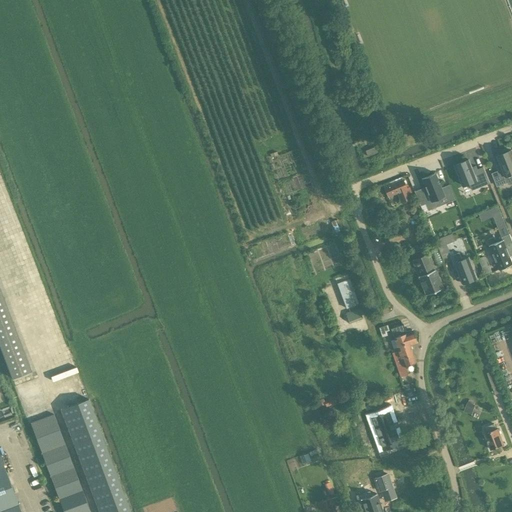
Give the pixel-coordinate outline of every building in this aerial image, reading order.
[(386,143),(366,151),(368,156),(389,149),(386,143)] [(503,178),(511,174),(511,153),(511,150),(509,151),(508,150),(503,152),(503,154),(497,156),(501,164),(497,166),(499,171),(492,174),(497,186),(505,183),(503,178)] [(489,183),(487,176),(483,167),(478,170),(476,166),(472,168),(469,160),(455,165),(464,186),(470,184),(472,190),(489,183)] [(421,189),(414,191),(420,206),(425,204),(427,211),(439,206),(436,199),(447,195),(444,187),(441,188),(435,173),(421,179),(425,189),(422,190),(421,189)] [(384,188),(388,198),(398,194),(402,203),(411,199),(403,180),(384,188)] [(498,206),(490,209),(493,216),(495,221),(503,218),(498,206)] [(503,240),(490,245),(490,246),(493,254),(491,254),(494,262),(496,261),(500,269),(499,270),(511,264),(511,260),(510,255),(511,254),(511,239),(510,234),(502,237),(503,240)] [(442,237),(435,240),(442,259),(450,256),(445,245),(442,237)] [(459,253),(450,256),(453,265),(456,264),(464,284),(477,279),(469,258),(462,260),(459,253)] [(436,270),(434,271),(427,256),(414,261),(421,276),(419,277),(427,296),(443,289),(436,270)] [(489,266),(483,268),(486,275),(492,273),(489,266)] [(339,282),(346,307),(358,304),(351,279),(339,282)] [(0,346),(13,380),(32,373),(0,290),(0,346)] [(360,308),(347,311),(349,321),(363,318),(360,308)] [(384,326),(379,328),(382,337),(387,336),(386,332),(389,331),(387,325),(384,326)] [(399,352),(398,352),(400,358),(414,354),(411,346),(418,343),(414,332),(407,334),(404,325),(392,329),(399,352)] [(400,358),(398,352),(393,354),(401,378),(408,375),(405,367),(417,363),(414,354),(400,358)] [(408,384),(403,386),(404,391),(407,397),(412,395),(408,384)] [(383,410),(406,402),(402,392),(379,400),(383,410)] [(329,398),(323,400),(325,407),(331,405),(331,406),(336,404),(333,395),(329,397),(329,398)] [(130,511),(88,398),(61,409),(99,511),(130,511)] [(479,417),(484,407),(469,400),(465,411),(479,417)] [(378,414),(370,417),(381,448),(389,445),(392,444),(400,441),(395,428),(396,427),(396,426),(395,427),(393,423),(395,423),(394,422),(393,422),(389,410),(381,413),(380,412),(378,413),(378,414)] [(89,511),(54,416),(31,424),(63,511),(89,511)] [(486,435),(492,451),(505,446),(499,430),(497,430),(495,425),(486,428),(488,434),(486,435)] [(0,454),(0,511),(21,511),(19,505),(0,454)] [(387,474),(377,478),(381,490),(391,486),(387,474)] [(369,491),(356,496),(361,511),(382,511),(376,494),(371,496),(369,491)] [(334,511),(330,499),(319,503),(321,511),(334,511)]
